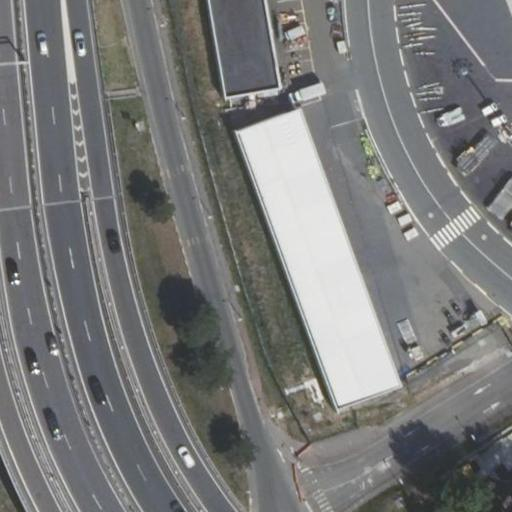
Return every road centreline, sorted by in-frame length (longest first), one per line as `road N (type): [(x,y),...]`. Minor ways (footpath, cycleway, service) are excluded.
road 1 (secondary): [(155,511),(115,448),(78,335),(54,192),(40,0)]
road 2 (unclassified): [(266,511),(260,449),(133,0)]
road 3 (secondary): [(0,212),(21,346),(64,473),(87,511)]
